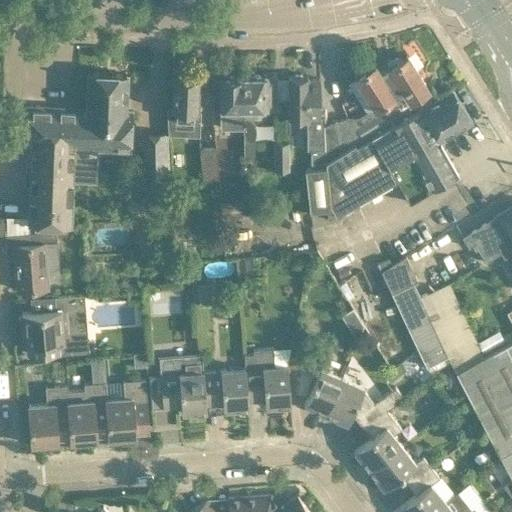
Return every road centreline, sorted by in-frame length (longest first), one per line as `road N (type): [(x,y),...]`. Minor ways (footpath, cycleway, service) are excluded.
road 1 (residential): [(351,511),(315,465),(293,455),(0,475)]
road 2 (tertiary): [(0,0),(240,19)]
road 3 (tertiary): [(240,19),(350,13),(395,0)]
